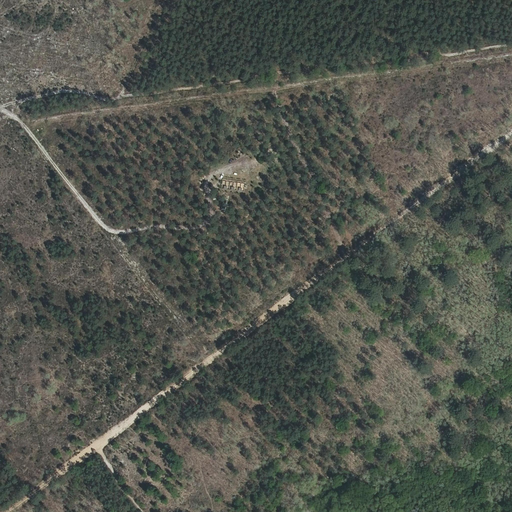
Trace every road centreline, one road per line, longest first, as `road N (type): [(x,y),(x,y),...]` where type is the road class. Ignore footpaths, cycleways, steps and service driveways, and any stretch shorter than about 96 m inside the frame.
road 1 (track): [(511,133),(7,511)]
road 2 (track): [(0,106),(511,44)]
road 3 (track): [(0,108),(18,117),(109,231),(213,228),(210,179),(246,163)]
road 4 (track): [(109,231),(210,359)]
